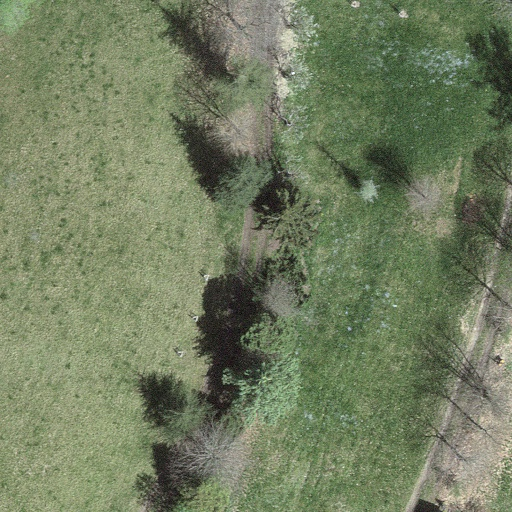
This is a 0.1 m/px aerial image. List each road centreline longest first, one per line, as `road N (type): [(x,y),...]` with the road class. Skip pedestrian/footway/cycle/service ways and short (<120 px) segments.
road 1 (track): [(153,511),(208,410),(253,276),(266,0)]
road 2 (track): [(420,511),(483,354),(511,238)]
